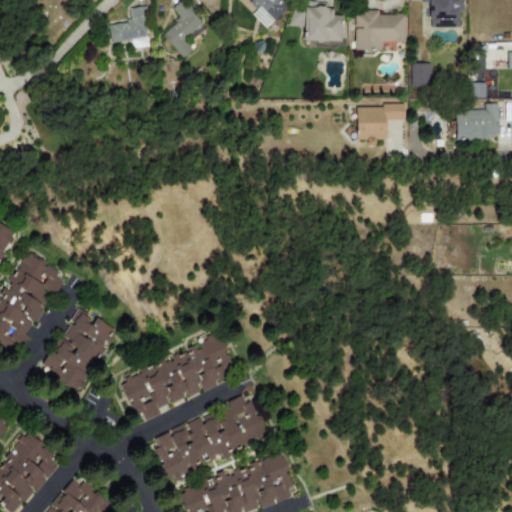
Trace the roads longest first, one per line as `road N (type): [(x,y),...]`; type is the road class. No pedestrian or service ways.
road 1 (residential): [(159,511),(106,446),(0,372)]
road 2 (residential): [(511,141),(441,142),(441,117),(413,117),(412,142),(399,142),(399,157)]
road 3 (residential): [(106,446),(242,378)]
road 4 (residential): [(13,381),(78,277)]
